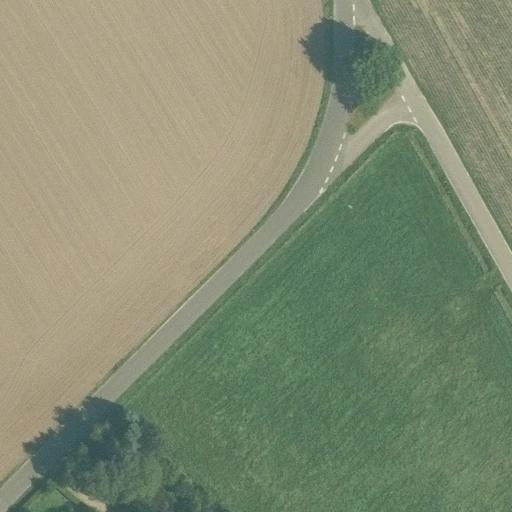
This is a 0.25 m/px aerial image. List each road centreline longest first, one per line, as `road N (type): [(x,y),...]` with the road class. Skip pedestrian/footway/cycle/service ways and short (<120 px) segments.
road 1 (unclassified): [(321,174),(0,500)]
road 2 (residential): [(410,96),(511,276)]
road 3 (unclassified): [(344,0),(339,113),(321,174)]
